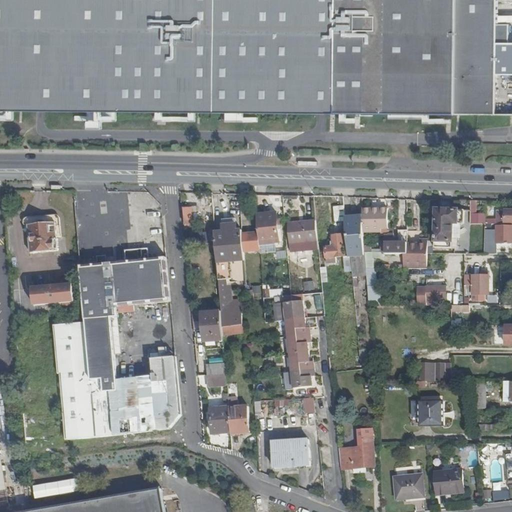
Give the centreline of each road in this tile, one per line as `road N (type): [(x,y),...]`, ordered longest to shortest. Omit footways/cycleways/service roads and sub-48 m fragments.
road 1 (residential): [(323,511),(255,485),(229,458),(194,445),(170,173)]
road 2 (secondary): [(511,182),(170,173)]
road 3 (secondary): [(170,173),(129,161),(0,161)]
road 4 (secondary): [(0,177),(170,173)]
